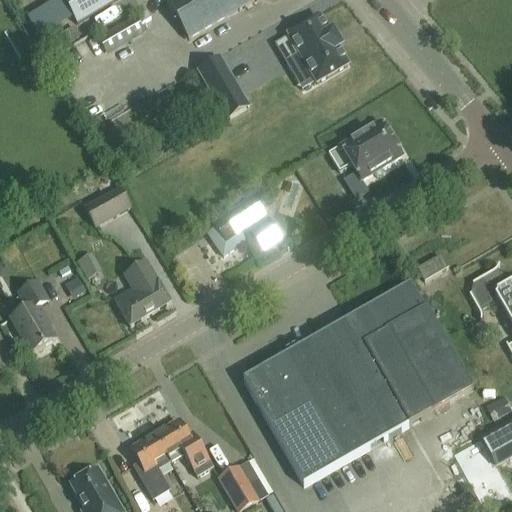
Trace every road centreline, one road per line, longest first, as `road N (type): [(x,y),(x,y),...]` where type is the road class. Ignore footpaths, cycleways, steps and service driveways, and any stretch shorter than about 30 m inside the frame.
road 1 (tertiary): [(0,434),(498,143)]
road 2 (tertiary): [(498,143),(379,0)]
